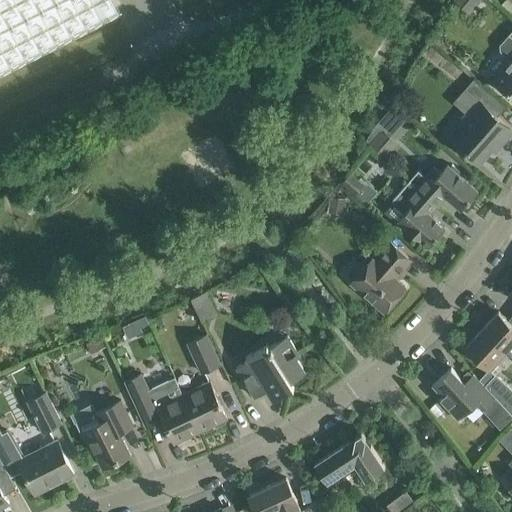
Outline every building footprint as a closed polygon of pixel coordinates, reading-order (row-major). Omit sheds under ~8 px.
[(0,0),(0,73),(119,12),(112,0),(0,0)] [(482,0),(487,4),(489,0),(453,0),(460,5),(469,13),(480,0),(482,0)] [(506,89),(506,90),(509,93),(510,92),(511,94),(511,29),(499,44),(499,49),(511,59),(494,78),(506,89)] [(468,114),(449,136),(464,149),(479,163),(492,148),(497,141),(500,144),(511,130),(511,129),(497,116),(505,106),(490,93),(473,78),(464,89),(479,102),(468,114)] [(377,121),(367,140),(368,141),(386,157),(399,143),(391,135),(408,115),(394,103),(377,121)] [(417,168),(408,179),(438,204),(445,195),(461,208),(477,189),(458,173),(460,171),(452,163),(450,165),(447,163),(440,171),(434,165),(425,175),(417,168)] [(362,175),(359,178),(350,170),(341,180),(367,203),(378,190),(362,175)] [(438,204),(408,179),(391,198),(392,200),(384,210),(408,231),(409,229),(428,245),(445,226),(430,213),(438,204)] [(344,214),(346,197),(329,195),(328,212),(344,214)] [(411,259),(396,246),(390,240),(374,259),(372,257),(351,281),(384,310),(405,286),(395,278),(411,259)] [(207,288),(191,296),(201,319),(218,311),(207,288)] [(498,310),(482,329),(505,350),(511,355),(511,321),(511,322),(498,310)] [(140,327),(149,322),(146,315),(136,319),(140,327)] [(495,374),(495,373),(495,372),(501,366),(495,361),(505,350),(482,329),(465,347),(488,368),(489,368),(495,374)] [(206,334),(188,342),(201,371),(219,363),(206,334)] [(300,355),(289,338),(287,334),(269,345),(267,342),(246,355),(248,359),(236,366),(244,379),(255,396),(267,388),(270,394),(285,384),(287,388),(293,385),(290,381),(306,371),(297,357),(300,355)] [(105,346),(100,335),(86,341),(90,352),(105,346)] [(482,408),(495,396),(485,385),(484,385),(473,373),(464,381),(451,366),(432,384),(442,395),(440,397),(448,405),(446,407),(457,419),(475,402),(482,408)] [(199,429),(182,393),(174,375),(147,387),(141,373),(125,380),(137,405),(152,398),(156,406),(157,405),(174,441),(199,429)] [(511,388),(495,373),(495,374),(485,385),(495,396),(505,407),(511,414),(511,388)] [(209,380),(182,393),(199,429),(226,417),(209,380)] [(46,391),(27,400),(42,431),(61,421),(46,391)] [(71,413),(80,430),(93,456),(97,454),(103,466),(130,453),(120,431),(133,425),(124,407),(120,399),(96,411),(92,403),(71,413)] [(511,414),(505,407),(494,418),(501,425),(511,415),(511,414)] [(511,427),(499,439),(511,452),(511,458),(508,462),(511,465),(511,486),(510,488),(511,490),(511,427)] [(365,479),(368,477),(385,466),(371,444),(364,443),(365,436),(361,430),(355,434),(354,441),(348,439),(314,462),(327,482),(354,463),(365,479)] [(74,473),(65,455),(57,439),(18,458),(26,475),(35,493),(74,473)] [(0,459),(0,458),(0,507),(9,502),(0,485),(0,481),(10,476),(0,459)] [(297,500),(295,495),(286,477),(249,494),(257,511),(271,511),(284,506),(287,511),(299,511),(301,511),(296,500),(297,500)] [(391,511),(398,511),(414,500),(406,489),(386,504),(391,511)] [(329,511),(319,498),(305,509),(307,511),(329,511)]
